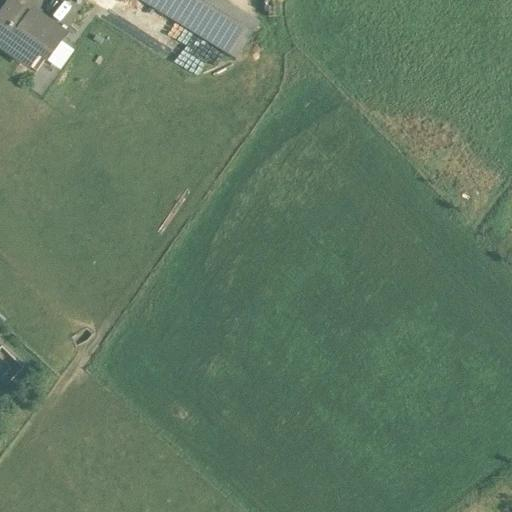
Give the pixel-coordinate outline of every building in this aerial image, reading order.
[(196,0),(194,0),(137,0),(180,27),(180,26),(189,12),(196,0)] [(25,23),(5,9),(0,16),(0,48),(36,74),(62,36),(31,14),(25,23)] [(213,27),(189,12),(180,26),(205,41),(213,27)] [(246,37),(217,20),(213,27),(205,41),(233,58),(246,37)] [(85,326),(71,321),(68,325),(76,337),(79,340),(88,329),(85,326)] [(88,329),(79,340),(85,345),(94,334),(88,329)]
